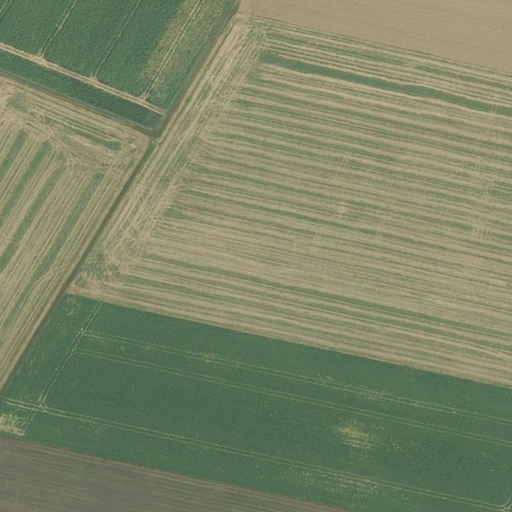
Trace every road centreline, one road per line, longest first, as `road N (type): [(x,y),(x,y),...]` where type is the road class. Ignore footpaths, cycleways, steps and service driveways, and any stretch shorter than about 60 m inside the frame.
road 1 (track): [(0,396),(158,132)]
road 2 (track): [(0,71),(158,132)]
road 3 (track): [(158,132),(237,0)]
